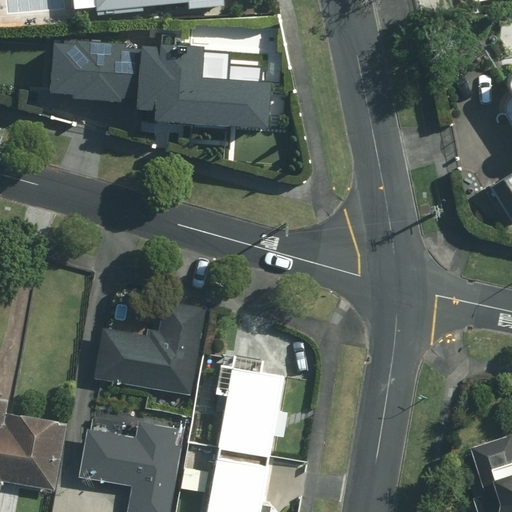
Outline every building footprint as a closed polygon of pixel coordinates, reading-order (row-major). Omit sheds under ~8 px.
[(81,0),(82,6),(128,1),(129,6),(184,1),(185,13),(226,9),(224,0),(81,0)] [(204,48),(54,41),(51,96),(136,100),(135,110),(153,111),(153,121),(268,126),(270,85),(256,84),(257,55),(204,53),(204,48)] [(511,74),(504,79),(511,93),(511,97),(500,104),(511,125),(511,177),(497,186),(511,212),(511,74)] [(104,326),(98,380),(191,391),(201,304),(160,299),(157,332),(104,326)] [(286,412),(278,411),(283,378),(231,369),(206,511),(259,511),(273,435),(282,436),(286,412)] [(11,394),(0,393),(0,488),(3,489),(4,484),(57,491),(65,423),(8,416),(11,394)] [(178,466),(183,424),(100,413),(90,485),(130,490),(127,511),(171,511),(175,487),(178,466)] [(511,511),(511,452),(510,453),(506,440),(468,453),(482,493),(474,496),(479,511),(511,511)]
